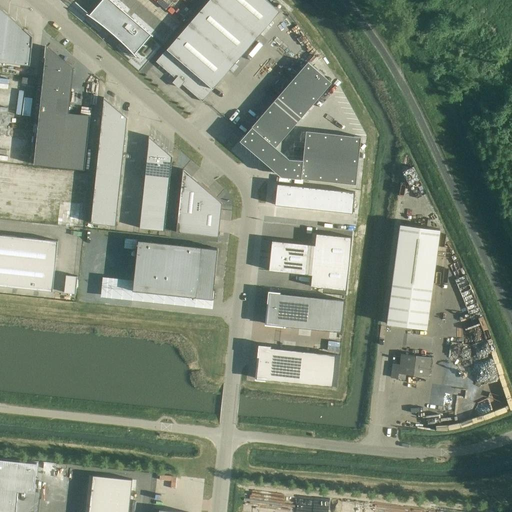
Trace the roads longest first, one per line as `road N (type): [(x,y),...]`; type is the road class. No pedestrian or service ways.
road 1 (unclassified): [(34,0),(244,182),(250,197),(227,434)]
road 2 (unclassified): [(511,327),(399,83),(340,0)]
road 3 (unclassified): [(511,437),(433,453),(227,434)]
road 4 (unclassified): [(227,434),(0,408)]
road 5 (unknown): [(406,405),(387,395),(382,367),(389,336),(409,324),(439,331),(445,349),(439,388),(419,404)]
